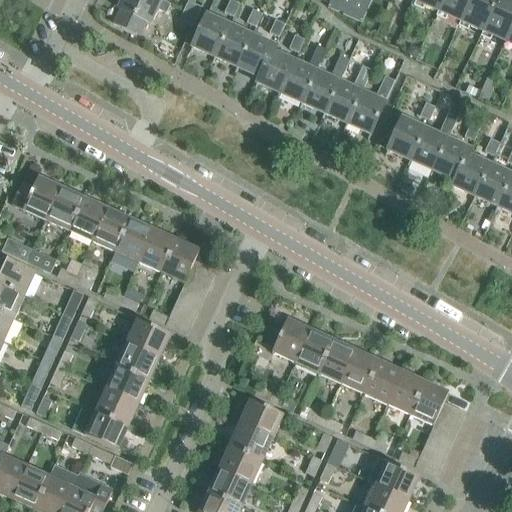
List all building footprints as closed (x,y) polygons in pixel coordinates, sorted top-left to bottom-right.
[(154,0),(122,0),(112,24),(139,36),(145,23),(149,25),(155,10),(165,14),(170,5),(160,0),(159,2),(154,0)] [(511,0),(329,0),(326,7),(336,12),(337,10),(341,12),(341,13),(360,22),(369,0),(412,0),(511,45),(511,0)] [(230,1),(224,14),(233,18),(239,5),(230,1)] [(200,8),(187,2),(183,12),(196,18),(200,8)] [(252,11),(246,24),(255,28),(261,15),(252,11)] [(192,27),(196,18),(183,12),(179,21),(192,27)] [(191,47),(214,57),(228,26),(205,16),(191,47)] [(278,39),(284,26),(275,21),(269,34),(278,39)] [(250,36),(228,26),(214,57),(236,67),(250,36)] [(236,67),(259,78),(273,47),(250,36),(236,67)] [(298,54),(304,41),(295,37),(289,50),(298,54)] [(420,50),(410,46),(405,56),(415,61),(420,50)] [(256,83),(279,93),(293,62),(272,52),(274,47),(273,47),(259,78),(256,83)] [(279,93),(301,103),(316,72),(317,73),(326,52),(317,47),(307,68),(293,62),(279,93)] [(375,60),(379,51),(370,47),(367,52),(369,57),(375,60)] [(317,73),(316,72),(301,103),(324,113),(338,82),(339,83),(349,62),(339,57),(330,78),(317,73)] [(371,72),(362,68),(352,88),(339,83),(338,82),(324,113),(346,124),(360,92),(362,93),(371,72)] [(360,92),(346,124),(370,134),(393,82),(384,78),(375,99),(362,93),(360,92)] [(486,78),(477,100),(487,105),(496,83),(486,78)] [(467,88),(464,95),(474,99),(477,92),(467,88)] [(428,122),(434,109),(425,105),(419,118),(428,122)] [(438,135),(424,128),(410,160),(432,170),(446,139),(448,139),(457,119),(447,115),(438,135)] [(386,150),(410,160),(424,128),(401,118),(386,150)] [(473,142),(479,129),(470,125),(464,138),(473,142)] [(469,149),(448,139),(446,139),(432,170),(454,180),(451,186),(452,186),(469,149)] [(494,158),(499,145),(490,140),(484,153),(494,158)] [(469,149),(452,186),(474,197),(488,165),(466,155),(469,149)] [(474,197),(496,207),(511,175),(488,165),(474,197)] [(511,176),(511,175),(496,207),(511,214),(511,176)] [(10,206),(22,212),(45,222),(60,190),(37,179),(32,190),(20,184),(10,206)] [(60,190),(45,222),(68,233),(83,200),(60,190)] [(83,200),(68,233),(91,243),(106,210),(83,200)] [(114,254),(129,221),(106,210),(91,243),(114,254)] [(137,264),(152,231),(129,221),(114,254),(137,264)] [(160,274),(175,242),(152,231),(137,264),(160,274)] [(31,251),(6,240),(0,253),(26,264),(30,255),(31,251)] [(183,285),(183,284),(188,273),(193,261),(197,252),(175,242),(160,274),(183,285)] [(47,263),(30,255),(26,264),(43,272),(47,263)] [(0,286),(23,297),(33,275),(0,259),(0,286)] [(188,273),(210,283),(215,271),(193,261),(188,273)] [(57,278),(72,285),(76,277),(60,269),(57,278)] [(210,283),(188,273),(183,284),(205,294),(210,283)] [(76,277),(72,285),(89,293),(93,284),(76,277)] [(183,285),(178,294),(200,304),(205,294),(183,284),(183,285)] [(0,314),(13,320),(23,297),(0,286),(0,314)] [(102,299),(118,306),(122,297),(106,290),(102,299)] [(62,316),(72,320),(83,296),(73,292),(62,316)] [(178,294),(173,305),(195,315),(200,304),(178,294)] [(122,297),(118,306),(135,313),(138,305),(122,297)] [(89,319),(97,303),(88,299),(81,315),(89,319)] [(190,326),(195,315),(173,305),(168,316),(190,326)] [(163,327),(167,318),(152,311),(148,320),(163,327)] [(0,342),(2,343),(13,320),(0,314),(0,342)] [(52,339),(62,343),(72,320),(62,316),(52,339)] [(168,316),(167,318),(163,327),(185,337),(190,326),(168,316)] [(286,320),(271,353),(295,363),(309,331),(286,320)] [(168,336),(135,322),(125,345),(157,360),(168,336)] [(78,343),(86,326),(77,323),(70,339),(78,343)] [(318,374),(332,341),(309,331),(295,363),(318,374)] [(41,361),(51,366),(62,343),(52,339),(41,361)] [(332,341),(318,374),(340,384),(355,352),(332,341)] [(157,360),(125,345),(115,368),(147,382),(157,360)] [(56,369),(65,373),(73,356),(64,352),(56,369)] [(355,352),(340,384),(363,395),(378,362),(355,352)] [(41,389),(51,366),(41,361),(31,384),(41,389)] [(378,362),(363,395),(386,405),(401,373),(378,362)] [(147,382),(115,368),(105,391),(137,405),(147,382)] [(65,373),(56,369),(49,385),(58,388),(65,373)] [(401,373),(386,405),(409,416),(424,383),(401,373)] [(432,426),(433,424),(438,413),(443,402),(447,393),(424,383),(409,416),(432,426)] [(41,389),(31,384),(20,408),(30,412),(41,389)] [(252,396),(268,404),(272,395),(256,387),(252,396)] [(82,408),(94,414),(127,428),(137,405),(105,391),(95,413),(82,407),(82,408)] [(276,407),(292,414),(296,406),(279,398),(276,407)] [(44,419),(51,402),(43,399),(36,415),(44,419)] [(237,424),(271,440),(282,416),(248,401),(237,424)] [(465,412),(443,402),(438,413),(460,423),(465,412)] [(0,405),(0,415),(12,421),(16,412),(0,405)] [(299,417),(321,427),(325,418),(310,411),(310,410),(304,407),(299,417)] [(127,428),(94,414),(82,408),(71,431),(116,452),(127,428)] [(460,423),(438,413),(433,424),(455,434),(460,423)] [(325,418),(321,427),(338,435),(342,426),(335,423),(337,419),(328,415),(326,419),(325,418)] [(40,434),(44,425),(29,419),(25,427),(40,434)] [(227,447),(261,462),(271,440),(237,424),(227,447)] [(450,445),(455,434),(433,424),(432,426),(428,435),(450,445)] [(61,433),(44,425),(40,434),(57,442),(61,433)] [(351,441),(367,448),(371,439),(355,432),(351,441)] [(324,455),(332,439),(323,435),(315,451),(324,455)] [(445,456),(450,445),(428,435),(423,446),(445,456)] [(87,455),(91,447),(75,439),(71,448),(87,455)] [(371,439),(367,448),(384,456),(388,447),(371,439)] [(338,461),(346,445),(337,441),(330,457),(338,461)] [(440,467),(445,456),(423,446),(418,457),(440,467)] [(227,447),(219,465),(217,470),(251,485),(261,462),(227,447)] [(98,450),(94,458),(111,466),(115,457),(98,450)] [(413,468),(414,465),(417,460),(401,453),(398,461),(413,468)] [(25,468),(2,457),(0,461),(0,495),(10,500),(25,468)] [(418,457),(417,460),(414,465),(413,468),(435,478),(440,467),(418,457)] [(314,479),(320,465),(321,462),(312,458),(305,475),(314,479)] [(385,463),(374,486),(408,502),(419,478),(385,463)] [(335,468),(327,464),(319,481),(328,485),(335,468)] [(25,468),(10,500),(33,510),(48,478),(25,468)] [(48,478),(33,510),(35,511),(59,511),(70,489),(75,480),(52,469),(48,478)] [(217,470),(207,493),(240,508),(251,485),(217,470)] [(70,489),(59,511),(101,511),(109,495),(108,494),(108,495),(98,490),(100,486),(85,479),(83,484),(75,480),(70,489)] [(403,511),(408,502),(374,486),(364,509),(369,511),(403,511)] [(300,508),(308,492),(299,488),(291,504),(300,508)] [(238,511),(240,508),(207,493),(198,511),(238,511)] [(309,511),(315,511),(322,498),(313,494),(306,510),(309,511)]
